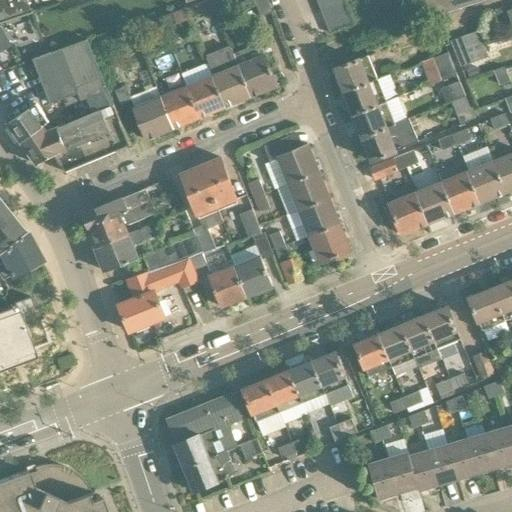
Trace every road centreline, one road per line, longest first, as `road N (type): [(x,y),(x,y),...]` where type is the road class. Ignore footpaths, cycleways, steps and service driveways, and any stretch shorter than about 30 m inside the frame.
road 1 (residential): [(389,288),(315,99),(45,208)]
road 2 (tertiary): [(116,393),(389,288)]
road 3 (residential): [(116,393),(45,208)]
road 4 (tertiary): [(389,288),(511,239)]
road 5 (tertiary): [(0,438),(116,393)]
road 6 (tertiary): [(154,511),(116,393)]
